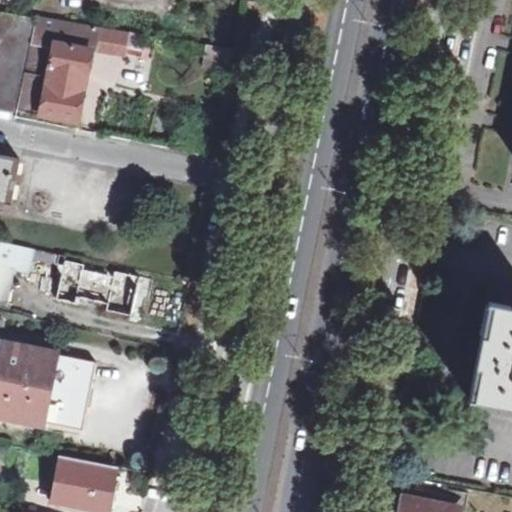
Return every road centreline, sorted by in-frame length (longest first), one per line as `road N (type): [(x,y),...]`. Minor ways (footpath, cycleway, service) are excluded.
road 1 (primary): [(348,0),(267,404)]
road 2 (primary): [(325,354),(395,0)]
road 3 (residential): [(375,319),(441,0)]
road 4 (residential): [(264,183),(0,132)]
road 5 (residential): [(338,511),(375,319)]
road 6 (residential): [(301,0),(264,183)]
road 7 (residential): [(264,183),(224,359)]
road 8 (primary): [(293,511),(325,354)]
road 9 (residential): [(224,359),(187,511)]
